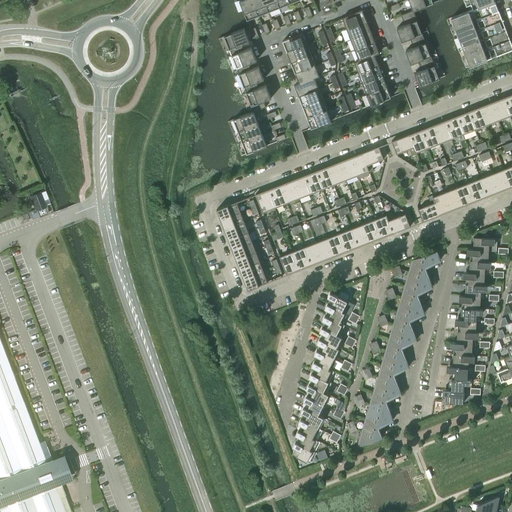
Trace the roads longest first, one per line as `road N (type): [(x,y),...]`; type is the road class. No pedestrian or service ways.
road 1 (track): [(244,511),(160,281),(144,206),(148,141),(182,35),(177,0)]
road 2 (secondary): [(206,511),(116,256),(103,134)]
road 3 (residential): [(307,161),(202,202),(241,306),(322,274)]
road 4 (residential): [(307,161),(262,42),(331,18)]
road 5 (residential): [(322,274),(460,220)]
road 6 (residential): [(284,410),(322,274)]
road 7 (residential): [(408,404),(427,409),(440,301)]
road 8 (residential): [(420,117),(374,0)]
road 9 (residential): [(420,117),(307,161)]
